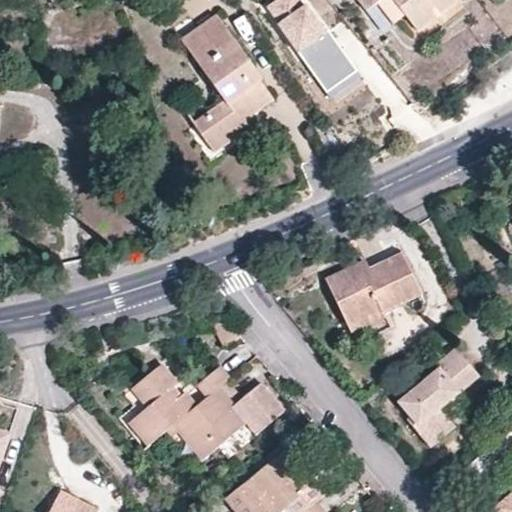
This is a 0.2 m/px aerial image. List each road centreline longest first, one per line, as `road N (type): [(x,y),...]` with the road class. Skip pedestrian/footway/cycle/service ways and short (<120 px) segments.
road 1 (tertiary): [(227,259),(511,125)]
road 2 (residential): [(419,498),(266,325),(227,259)]
road 3 (tertiary): [(0,321),(227,259)]
